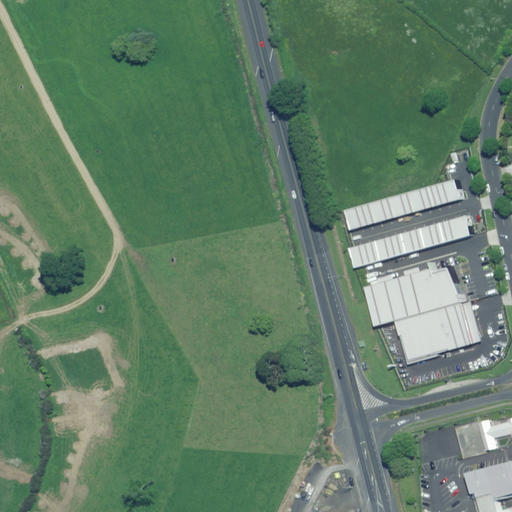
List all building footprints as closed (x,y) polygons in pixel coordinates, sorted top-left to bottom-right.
[(348,213),(353,232),(463,201),(458,182),(348,213)] [(468,217),(352,248),(358,268),(473,236),(468,217)] [(381,327),(399,321),(411,361),(485,339),(473,299),(466,301),(455,263),(369,288),(381,327)] [(480,424),(487,451),(499,448),(496,439),(511,435),(511,420),(510,421),(511,424),(491,428),(490,422),(480,424)] [(511,498),(511,463),(470,474),(479,511),(505,511),(503,501),(511,498)]
